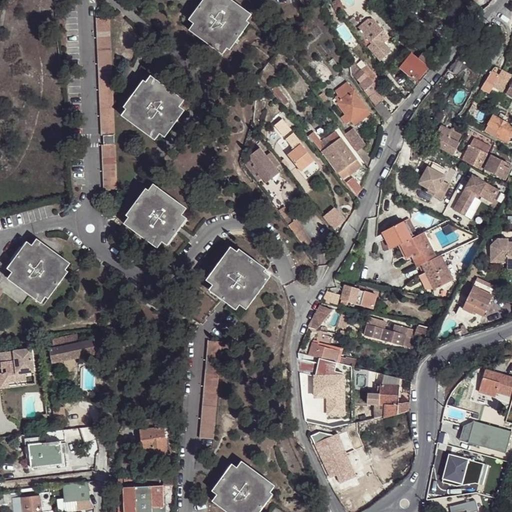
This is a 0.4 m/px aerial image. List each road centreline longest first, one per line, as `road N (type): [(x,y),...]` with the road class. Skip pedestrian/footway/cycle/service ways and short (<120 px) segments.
road 1 (residential): [(335,511),(298,431),(298,320),(348,242),(398,124),(507,0)]
road 2 (unclassified): [(511,328),(430,366),(423,463),(403,503)]
road 3 (unclassified): [(508,0),(500,63),(463,119),(511,149)]
